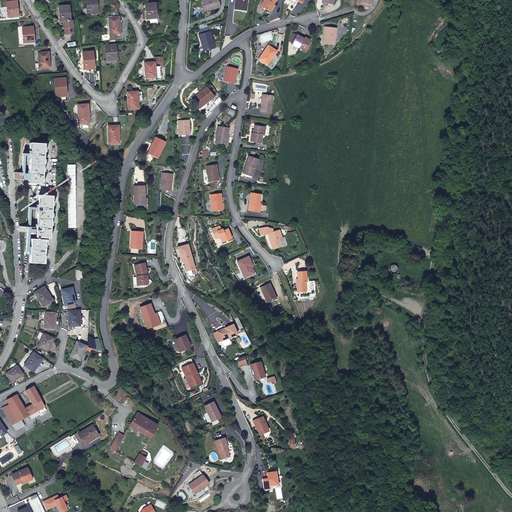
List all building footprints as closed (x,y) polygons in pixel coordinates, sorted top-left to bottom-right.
[(96,0),(86,0),(87,14),(98,13),(96,0)] [(219,0),(203,0),(202,0),(205,10),(211,8),(212,9),(221,6),(219,0)] [(236,0),(236,8),(243,8),(243,5),(245,4),(247,4),(247,0),(236,0)] [(264,0),(262,5),(271,10),(274,4),(276,0),(264,0)] [(17,1),(6,2),(8,17),(18,16),(17,1)] [(155,3),(145,4),(146,19),(150,19),(150,22),(157,22),(155,3)] [(69,5),(59,6),(60,21),(64,21),(65,27),(72,27),(72,22),(70,22),(69,5)] [(109,17),(119,17),(118,8),(109,9),(109,17)] [(109,17),(110,35),(102,36),(102,41),(116,39),(115,34),(120,34),(119,17),(109,17)] [(33,27),(22,28),(24,42),(34,42),(33,27)] [(336,28),(325,27),(324,35),(326,35),(325,44),(334,44),(336,28)] [(200,34),(202,44),(204,43),(206,50),(215,47),(210,31),(200,34)] [(305,39),(297,35),(293,43),(293,44),(308,52),(310,48),(308,46),(310,42),(311,41),(306,38),(305,39)] [(117,60),(116,44),(105,45),(106,60),(117,60)] [(278,51),(269,45),(259,59),(268,65),(278,51)] [(93,51),(82,52),(84,69),(94,68),(93,51)] [(48,52),(38,53),(39,68),(50,67),(48,52)] [(145,78),(156,78),(155,67),(155,62),(144,63),(145,78)] [(236,75),(237,70),(238,68),(227,66),(223,80),(234,83),(236,75)] [(65,78),(55,79),(56,96),(67,95),(65,78)] [(207,87),(193,99),(199,106),(207,99),(208,101),(215,95),(207,87)] [(137,92),(127,92),(128,109),(139,109),(137,92)] [(273,95),(264,94),(263,103),(261,103),(260,111),(271,112),(273,95)] [(88,104),(77,105),(79,124),(89,123),(88,104)] [(189,119),(179,120),(179,135),(190,134),(189,119)] [(118,125),(108,126),(109,143),(119,143),(118,125)] [(265,126),(255,125),(253,133),(252,132),(250,140),(261,142),(262,134),(264,134),(265,126)] [(218,134),(217,143),(226,144),(229,128),(218,126),(217,134),(218,134)] [(148,151),(156,156),(160,148),(162,149),(166,141),(156,136),(148,151)] [(45,143),(31,143),(28,183),(42,184),(45,143)] [(248,156),(246,164),(247,164),(244,173),(253,175),(258,159),(248,156)] [(216,163),(206,164),(207,181),(218,179),(216,163)] [(172,173),(162,172),(160,187),(170,189),(172,173)] [(136,203),(141,202),(145,202),(145,195),(144,184),(133,185),(136,203)] [(220,201),(221,201),(222,200),(221,192),(210,194),(212,211),(221,210),(220,201)] [(259,204),(261,193),(250,192),(248,209),(265,212),(266,205),(259,204)] [(53,196),(39,195),(36,237),(45,238),(45,240),(31,239),(29,263),(43,263),(44,246),(49,246),(53,196)] [(229,229),(224,230),(222,231),(221,230),(220,227),(212,230),(216,240),(221,238),(223,243),(233,239),(229,229)] [(267,228),(259,231),(261,238),(269,236),(274,252),(282,250),(278,239),(281,238),(279,230),(273,232),(272,229),(267,228)] [(133,229),(132,238),(133,238),(133,239),(132,240),(131,245),(136,245),(136,248),(140,248),(142,246),(143,230),(133,229)] [(195,269),(188,244),(180,247),(179,247),(183,262),(186,261),(186,264),(185,266),(187,272),(195,269)] [(374,253),(372,256),(372,258),(375,261),(378,261),(381,259),(382,256),(380,253),(377,252),(374,253)] [(238,263),(243,274),(245,273),(247,278),(255,274),(251,266),(253,265),(250,258),(238,263)] [(148,284),(147,274),(146,274),(146,271),(147,270),(145,262),(134,264),(136,273),(137,273),(137,275),(136,275),(138,285),(148,284)] [(393,265),(390,266),(389,268),(389,271),(391,273),(394,274),(396,272),(397,269),(396,266),(393,265)] [(298,273),(298,281),(299,284),(297,284),(298,293),(306,293),(305,283),(307,283),(306,272),(298,273)] [(267,303),(275,300),(272,293),(273,292),(270,284),(260,288),(267,303)] [(52,300),(44,287),(34,293),(42,306),(52,300)] [(75,303),(72,288),(61,290),(65,305),(75,303)] [(157,324),(154,314),(149,302),(139,306),(147,327),(157,324)] [(79,310),(68,310),(69,326),(79,326),(79,321),(80,321),(79,310)] [(56,313),(45,312),(43,328),(54,329),(55,324),(56,313)] [(233,324),(217,332),(222,342),(238,334),(233,324)] [(54,338),(44,334),(38,346),(48,350),(50,346),(51,346),(54,338)] [(185,334),(173,339),(179,351),(190,346),(185,334)] [(87,346),(76,341),(70,356),(79,360),(87,346)] [(33,371),(42,358),(33,352),(24,365),(33,371)] [(191,357),(177,363),(181,371),(183,370),(190,386),(199,382),(195,372),(197,371),(191,357)] [(250,364),(255,380),(265,376),(260,360),(250,364)] [(12,382),(23,374),(17,366),(6,374),(12,382)] [(32,404),(25,408),(29,415),(30,415),(36,411),(44,406),(33,386),(25,391),(32,404)] [(25,408),(17,395),(16,394),(6,400),(9,404),(3,407),(12,424),(21,419),(29,415),(25,408)] [(221,416),(217,408),(215,406),(216,405),(213,400),(204,404),(212,420),(221,416)] [(36,411),(30,415),(32,418),(46,410),(44,406),(36,411)] [(138,416),(136,414),(129,425),(150,437),(158,425),(139,414),(138,416)] [(263,416),(254,420),(259,434),(269,431),(263,416)] [(24,425),(21,419),(12,424),(16,430),(24,425)] [(82,440),(84,444),(92,439),(91,438),(98,434),(92,425),(78,433),(77,432),(70,437),(69,436),(50,447),(56,457),(67,450),(68,451),(72,449),(71,448),(75,445),(74,444),(82,440)] [(230,457),(227,448),(228,447),(225,438),(215,441),(222,460),(230,457)] [(114,450),(118,443),(114,441),(110,448),(114,450)] [(139,453),(134,462),(140,466),(147,454),(142,451),(140,453),(139,453)] [(27,467),(12,474),(16,484),(21,482),(22,483),(27,481),(27,479),(31,477),(27,467)] [(269,486),(278,485),(277,472),(267,473),(268,479),(263,479),(264,490),(269,489),(269,486)] [(203,475),(189,485),(195,493),(209,483),(203,475)] [(55,495),(43,501),(47,510),(57,505),(60,511),(63,511),(68,510),(61,496),(57,498),(55,495)]
